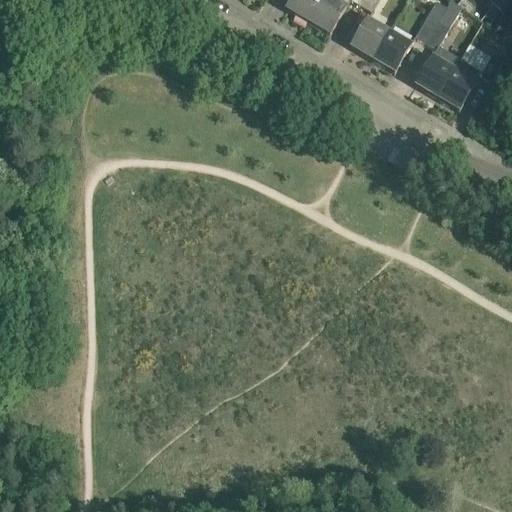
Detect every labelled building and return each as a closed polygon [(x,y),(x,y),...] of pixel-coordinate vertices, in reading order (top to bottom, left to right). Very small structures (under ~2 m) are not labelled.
[(293,0),(285,14),(308,27),(323,0),(293,0)] [(350,4),(361,10),(366,0),(323,0),(308,27),(329,39),(350,4)] [(366,0),(361,10),(371,16),(379,0),(366,0)] [(493,0),(490,4),(501,13),(511,0),(493,0)] [(447,12),(446,12),(426,48),(437,54),(415,90),(438,103),(460,64),(439,51),(462,11),(451,4),(447,12)] [(415,41),(426,48),(446,12),(436,6),(415,41)] [(350,52),(373,65),(389,37),(366,24),(350,52)] [(511,45),(511,24),(502,39),(511,45)] [(389,37),(373,65),(394,77),(411,49),(389,37)] [(492,59),(482,77),(480,80),(491,86),(503,65),(492,59)] [(459,115),(480,80),(482,77),(460,64),(438,103),(459,115)]
